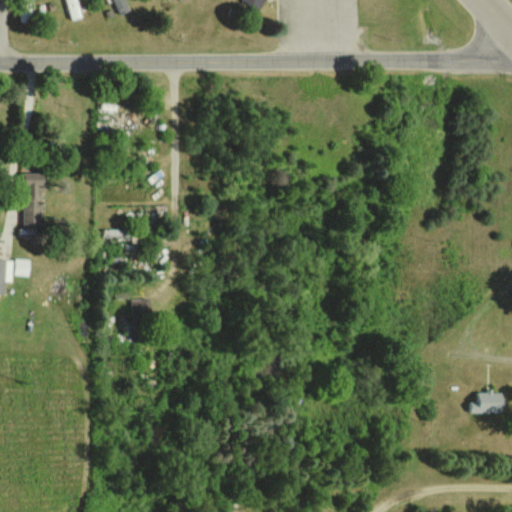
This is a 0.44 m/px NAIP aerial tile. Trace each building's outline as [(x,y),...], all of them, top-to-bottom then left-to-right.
[(81,17),(76,0),(65,0),(70,20),(81,17)] [(111,0),(118,15),(128,10),(123,0),(111,0)] [(241,0),(259,10),(264,0),(241,0)] [(22,226),(43,226),(42,172),(22,172),(22,226)] [(4,281),(11,281),(12,258),(0,257),(0,292),(4,292),(4,281)] [(29,259),(15,257),(13,273),(27,275),(29,259)] [(149,298),(130,298),(131,322),(150,322),(149,298)] [(468,411),(503,412),(503,391),(475,390),(475,401),(468,401),(468,411)]
